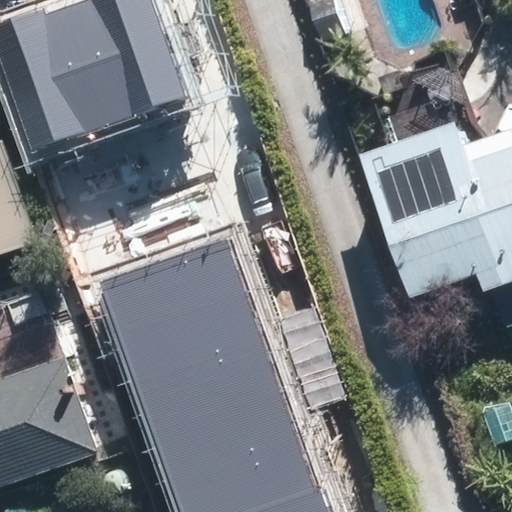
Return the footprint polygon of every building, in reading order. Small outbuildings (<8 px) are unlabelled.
[(0,243),(41,228),(4,129),(0,130),(0,243)] [(511,271),(511,135),(494,142),(491,131),(408,158),(448,278),(505,260),(509,273),(511,271)] [(146,134),(67,162),(102,258),(181,230),(146,134)] [(160,240),(99,261),(161,437),(316,383),(280,281),(186,314),(160,240)] [(0,481),(112,444),(84,359),(0,387),(0,481)]
